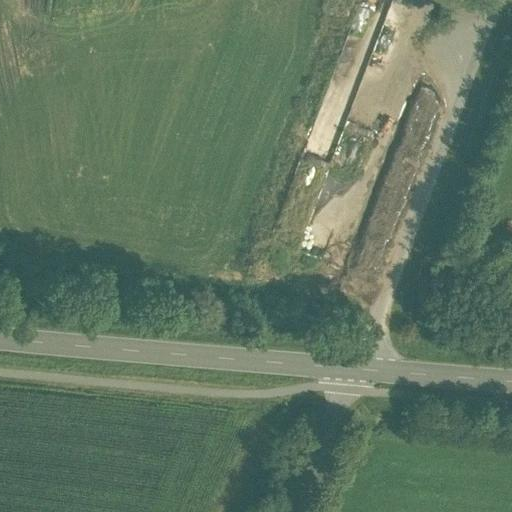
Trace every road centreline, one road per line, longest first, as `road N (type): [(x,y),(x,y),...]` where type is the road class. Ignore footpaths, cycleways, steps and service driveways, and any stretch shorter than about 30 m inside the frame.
road 1 (unclassified): [(498,0),(356,369)]
road 2 (secondary): [(356,369),(0,337)]
road 3 (secondary): [(511,381),(356,369)]
road 4 (unclassified): [(294,511),(356,369)]
